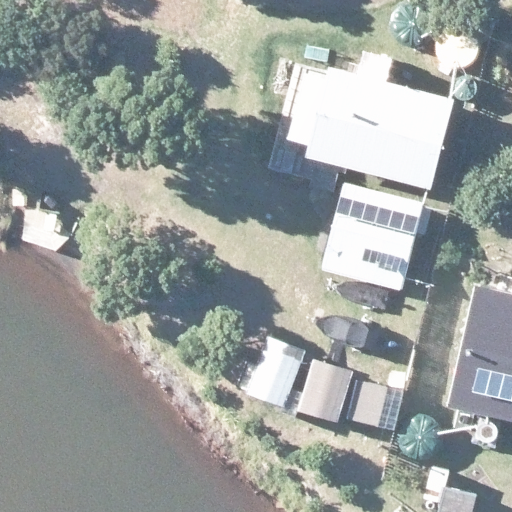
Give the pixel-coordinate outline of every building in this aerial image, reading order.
[(310,157),(434,188),(457,98),(332,67),(330,76),(306,70),(289,138),(313,144),(310,157)] [(323,270),(400,290),(424,200),(347,180),(323,270)] [(511,292),(479,285),(450,407),(511,421),(511,292)] [(269,336),(248,393),(286,407),(307,350),(269,336)] [(317,358),(302,411),(340,422),(355,369),(317,358)] [(358,377),(348,418),(378,425),(388,384),(358,377)] [(429,463),(425,483),(421,501),(439,505),(437,511),(476,511),(480,495),(446,488),(451,468),(429,463)]
